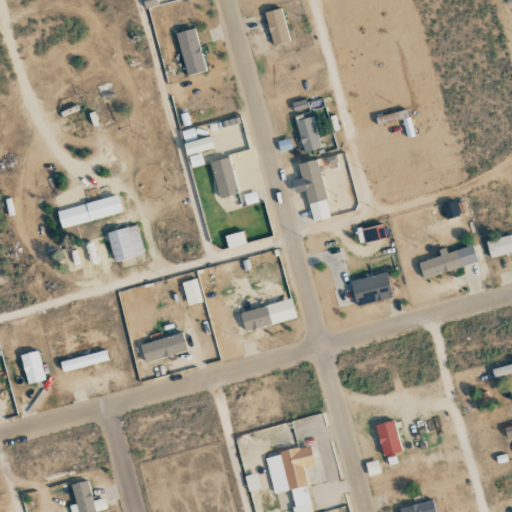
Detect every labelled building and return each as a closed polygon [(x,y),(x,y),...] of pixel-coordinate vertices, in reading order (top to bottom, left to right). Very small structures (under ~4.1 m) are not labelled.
[(264,12),(273,46),(290,41),(280,8),(264,12)] [(206,71),(194,28),(175,33),(187,76),(206,71)] [(320,148),(311,116),(294,121),(303,153),(320,148)] [(187,154),(199,150),(193,130),(181,133),(187,154)] [(236,194),(230,158),(212,161),(218,197),(236,194)] [(296,164),(303,188),(304,188),(313,221),(330,217),(315,159),(296,164)] [(56,211),(61,229),(121,213),(117,195),(56,211)] [(143,255),(136,225),(106,233),(114,262),(143,255)] [(361,243),(385,238),(382,225),(358,230),(361,243)] [(245,243),(242,231),(224,236),(227,248),(245,243)] [(486,240),(489,257),(511,252),(511,243),(510,235),(486,240)] [(418,263),(423,279),(477,262),(471,244),(440,254),(440,256),(418,263)] [(350,281),(356,306),(392,297),(386,272),(350,281)] [(201,302),(196,279),(182,282),(187,306),(201,302)] [(240,311),(244,331),(295,319),(291,300),(240,311)] [(139,345),(145,363),(186,350),(181,332),(139,345)] [(27,385),(45,379),(37,350),(19,355),(27,385)] [(108,360),(105,350),(60,362),(62,372),(108,360)] [(511,363),(491,369),(493,377),(511,372),(511,363)] [(399,452),(395,421),(376,423),(381,455),(399,452)] [(311,511),(302,467),(313,464),(309,446),(265,455),(273,493),(289,490),(294,511),(311,511)] [(365,463),(368,475),(379,473),(377,460),(365,463)] [(245,477),(248,491),(259,488),(255,474),(245,477)] [(92,501),(87,480),(70,484),(75,504),(69,505),(70,511),(92,511),(106,509),(104,498),(92,501)] [(399,508),(399,511),(435,511),(432,499),(399,508)]
